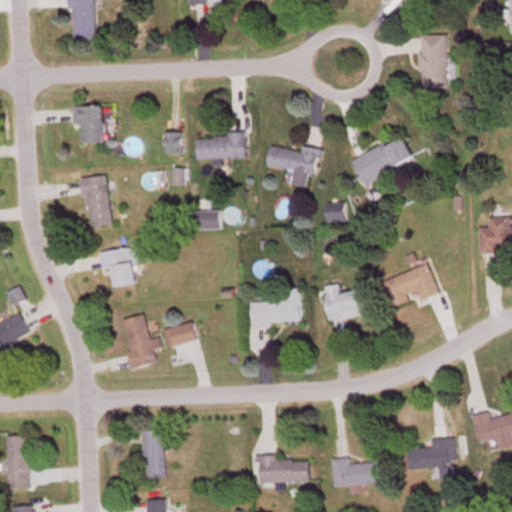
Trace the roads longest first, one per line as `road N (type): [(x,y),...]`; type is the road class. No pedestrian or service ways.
road 1 (residential): [(0,401),(314,389),(386,374),(511,319)]
road 2 (residential): [(85,511),(76,357),(32,235),(14,0)]
road 3 (residential): [(0,76),(346,56)]
